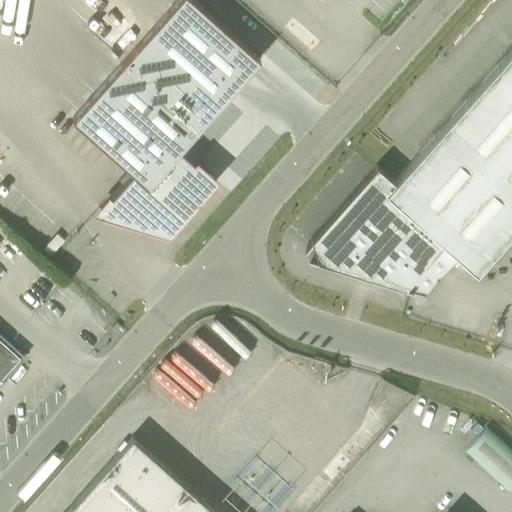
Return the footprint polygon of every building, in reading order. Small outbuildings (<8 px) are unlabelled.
[(213,178),(180,148),(260,58),(195,0),(58,0),(55,4),(121,63),(72,117),(132,171),(100,207),(99,207),(99,208),(168,229),(213,178)] [(312,258),(410,287),(425,292),(458,254),(476,270),(511,230),(511,47),(395,180),(377,164),(310,239),(311,240),(314,236),(318,258),(313,256),(312,258)] [(0,377),(20,356),(8,345),(0,338),(0,377)] [(465,448),(509,489),(511,485),(511,449),(486,426),(465,448)] [(65,511),(216,511),(132,437),(127,443),(124,440),(117,447),(120,450),(65,511)]
